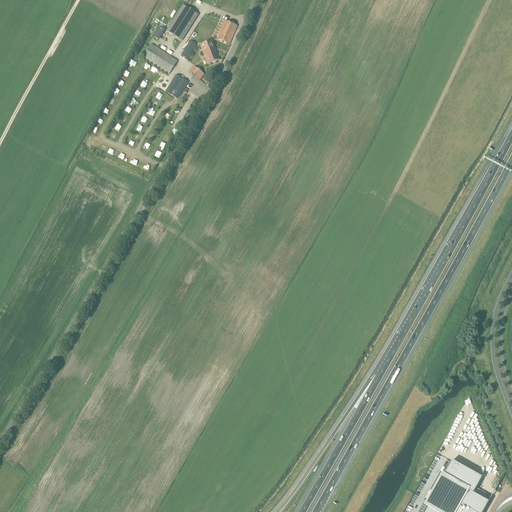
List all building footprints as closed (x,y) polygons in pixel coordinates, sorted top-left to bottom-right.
[(166,31),(169,34),(172,35),(175,37),(182,42),(187,33),(195,20),(198,15),(194,12),(189,9),(183,5),(182,6),(180,9),(179,11),(178,13),(176,16),(174,18),(174,19),(170,25),(169,26),(166,31)] [(229,45),(238,27),(224,21),(216,39),(229,45)] [(159,28),(153,38),(158,41),(164,31),(159,28)] [(186,58),(196,45),(191,41),(181,54),(186,58)] [(207,65),(219,60),(212,41),(200,46),(207,65)] [(147,49),(142,58),(158,68),(160,70),(161,70),(169,75),(178,61),(176,60),(162,51),(159,49),(154,46),(151,44),(149,46),(147,49)] [(196,68),(192,74),(197,78),(202,73),(196,68)] [(178,99),(188,83),(176,75),(166,92),(178,99)] [(427,509),(424,511),(482,511),(488,503),(476,496),(479,491),(475,489),(481,478),(451,462),(425,508),(427,509)]
